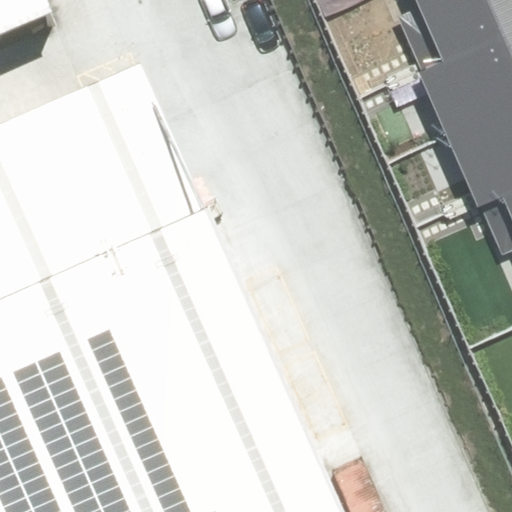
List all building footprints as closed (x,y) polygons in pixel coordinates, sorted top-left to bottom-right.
[(0,0),(0,73),(73,41),(55,0),(0,0)] [(511,0),(413,0),(443,66),(511,34),(511,0)] [(418,75),(447,142),(511,113),(511,34),(443,66),(418,75)] [(500,196),(511,190),(511,113),(447,142),(476,207),(500,196)] [(0,157),(0,511),(261,511),(89,118),(0,157)] [(511,190),(500,196),(511,223),(511,190)]
